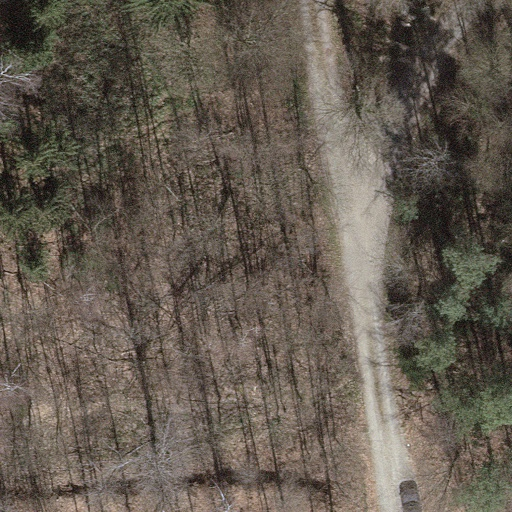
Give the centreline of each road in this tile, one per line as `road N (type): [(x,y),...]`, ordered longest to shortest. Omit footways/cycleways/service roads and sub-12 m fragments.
road 1 (track): [(312,0),(400,511)]
road 2 (track): [(358,256),(397,113),(476,0)]
